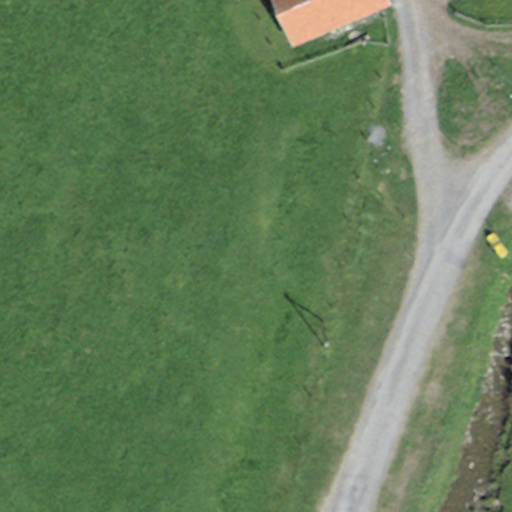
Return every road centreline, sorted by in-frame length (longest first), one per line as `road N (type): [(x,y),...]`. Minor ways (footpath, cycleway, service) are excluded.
road 1 (unclassified): [(357,511),(427,288),(487,183),(511,156)]
road 2 (track): [(404,0),(435,204),(455,234)]
